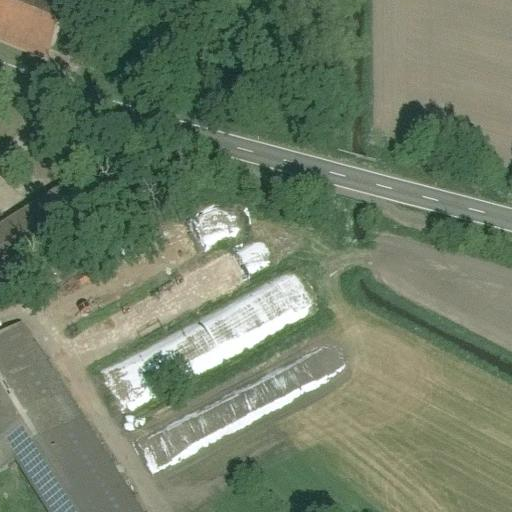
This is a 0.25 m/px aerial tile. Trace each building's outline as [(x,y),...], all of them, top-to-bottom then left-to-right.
[(47,0),(0,0),(0,42),(30,53),(47,0)] [(55,188),(0,223),(0,276),(80,226),(55,188)] [(241,283),(291,257),(279,235),(230,261),(241,283)] [(219,354),(304,322),(288,279),(203,311),(219,354)] [(77,337),(86,359),(146,335),(140,321),(125,327),(122,320),(77,337)] [(137,511),(19,327),(0,339),(0,473),(9,468),(36,511),(137,511)]
